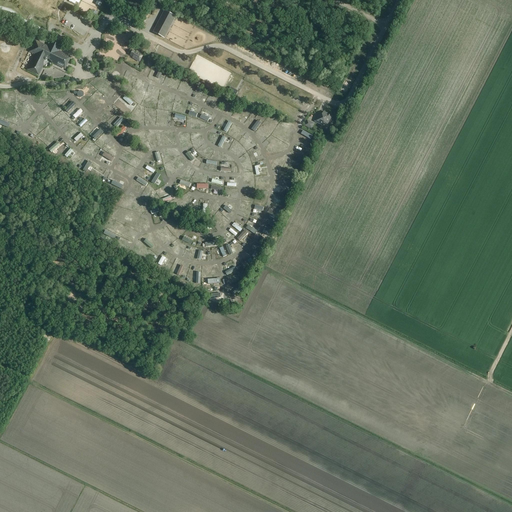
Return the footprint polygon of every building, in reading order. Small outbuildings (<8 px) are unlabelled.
[(89,16),(94,19),(97,13),(92,10),(89,16)] [(165,38),(176,16),(165,10),(153,32),(165,38)] [(34,55),(27,71),(38,76),(43,66),(43,65),(43,64),(43,63),(44,62),(44,61),(45,61),(46,61),(47,61),(47,60),(48,60),(49,61),(50,61),(50,62),(51,62),(51,63),(65,70),(71,58),(58,52),(60,48),(50,43),(48,47),(35,41),(29,52),(34,55)] [(140,62),(143,56),(133,50),(129,56),(140,62)] [(111,52),(109,55),(116,60),(119,57),(111,52)] [(164,120),(168,118),(164,109),(160,111),(164,120)] [(190,120),(189,111),(181,111),(181,117),(183,117),(183,120),(190,120)] [(331,116),(322,112),(321,115),(318,113),(315,122),(323,126),(324,124),(328,126),(330,122),(329,122),(331,116)] [(312,129),(315,124),(307,120),(304,125),(312,129)] [(190,130),(183,133),(185,138),(189,137),(188,135),(192,134),(190,130)] [(117,131),(114,136),(121,140),(124,136),(117,131)] [(91,133),(85,142),(90,145),(95,135),(91,133)] [(176,138),(172,140),(177,151),(181,150),(176,138)] [(101,150),(113,154),(114,150),(103,146),(101,150)] [(273,157),(274,153),(270,152),(270,150),(265,149),(263,154),(273,157)] [(69,157),(71,160),(77,155),(75,152),(69,157)] [(240,163),(238,168),(248,172),(250,167),(240,163)] [(232,171),(231,179),(239,181),(241,173),(232,171)] [(163,222),(160,231),(165,233),(168,225),(163,222)] [(186,236),(183,246),(188,248),(191,238),(186,236)] [(203,244),(199,252),(203,254),(207,247),(203,244)]
